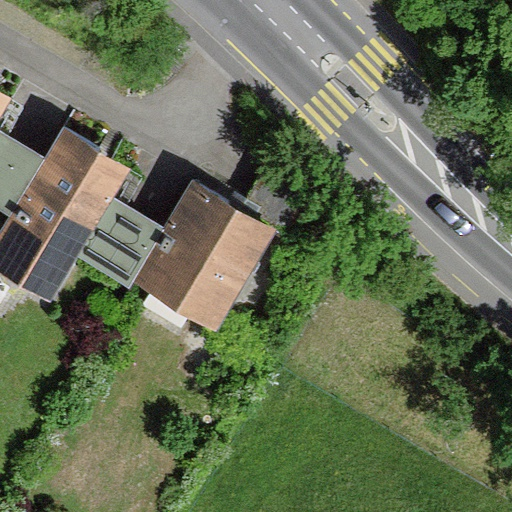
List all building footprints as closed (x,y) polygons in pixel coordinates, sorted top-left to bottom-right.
[(64,126),(0,235),(0,257),(27,273),(42,248),(67,262),(77,246),(89,227),(96,214),(120,173),(94,157),(101,147),(64,126)] [(0,197),(10,204),(40,152),(0,128),(0,197)] [(271,153),(241,207),(270,224),(291,238),(311,198),(271,153)] [(194,179),(140,271),(215,316),(270,224),(241,207),(194,179)] [(89,227),(95,231),(84,249),(128,274),(159,222),(115,197),(103,218),(96,214),(89,227)] [(52,289),(67,262),(42,248),(27,273),(52,289)]
